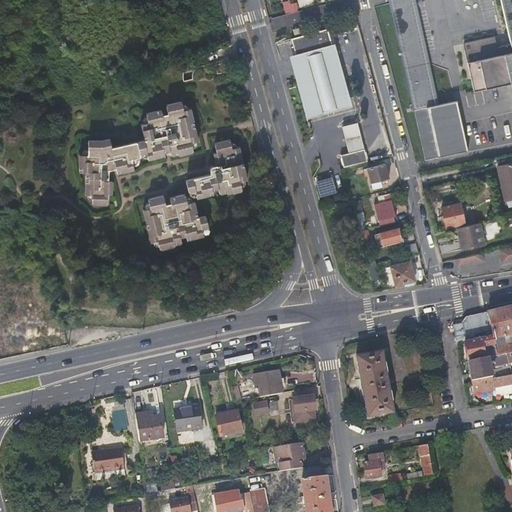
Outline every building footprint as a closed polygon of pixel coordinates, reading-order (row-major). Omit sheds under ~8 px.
[(297,11),(294,0),(293,0),(281,3),(284,14),(297,11)] [(423,64),(410,0),(391,0),(405,68),(423,64)] [(416,0),(410,0),(423,64),(429,63),(416,0)] [(511,0),(501,0),(511,45),(498,48),(496,37),(464,44),(475,93),(511,85),(511,0)] [(346,24),(335,26),(336,32),(348,30),(346,24)] [(329,28),(293,37),(297,53),(297,54),(333,44),(333,43),(329,28)] [(297,53),(291,54),(294,66),(308,117),(316,115),(345,108),(352,106),(340,59),(335,43),(333,43),(333,44),(297,54),(297,53)] [(216,65),(217,70),(218,74),(228,72),(226,63),(216,65)] [(429,63),(423,64),(432,106),(438,105),(429,63)] [(467,151),(457,102),(438,105),(432,106),(423,64),(405,68),(426,160),(467,151)] [(112,178),(112,176),(113,174),(110,174),(110,172),(105,172),(105,176),(102,175),(103,162),(104,162),(105,158),(107,157),(107,159),(115,157),(116,160),(118,160),(121,171),(134,168),(137,166),(134,155),(135,155),(137,156),(143,155),(143,152),(144,152),(145,151),(149,149),(151,155),(151,157),(167,153),(167,150),(173,148),(173,153),(180,152),(180,153),(192,150),(196,148),(195,142),(192,142),(192,141),(200,138),(192,106),(183,108),(183,107),(185,104),(184,99),(169,103),(171,111),(165,112),(164,107),(151,109),(149,112),(150,119),(152,119),(153,120),(144,122),(147,138),(115,145),(113,137),(104,138),(91,137),(90,151),(93,153),(93,154),(84,154),(83,170),(90,171),(89,193),(98,194),(98,195),(96,196),(95,201),(97,203),(109,203),(111,201),(111,192),(115,192),(116,178),(112,178)] [(346,138),(361,134),(360,128),(358,121),(344,125),(345,130),(346,138)] [(362,141),(361,134),(346,138),(348,145),(349,150),(364,147),(362,141)] [(213,174),(212,172),(189,177),(188,178),(190,189),(191,190),(194,189),(195,186),(197,186),(199,194),(216,191),(215,187),(221,186),(221,190),(228,189),(229,190),(243,186),(242,180),(240,180),(240,178),(248,176),(240,143),(232,146),(231,144),(233,143),(231,137),(229,137),(227,138),(222,139),(216,140),(218,148),(215,149),(218,163),(219,163),(220,165),(222,164),(222,165),(225,165),(226,167),(224,168),(226,176),(223,176),(222,173),(217,174),(217,173),(213,174)] [(366,154),(364,148),(348,152),(348,151),(343,152),(343,153),(342,153),(344,160),(345,165),(367,160),(366,154)] [(111,161),(116,160),(115,157),(107,159),(107,157),(105,158),(104,162),(103,162),(102,175),(105,176),(105,172),(110,172),(110,174),(113,174),(113,166),(114,165),(113,163),(113,161),(111,161)] [(219,163),(218,163),(218,164),(215,164),(213,164),(213,165),(212,166),(213,168),(213,169),(216,170),(212,172),(213,174),(217,173),(217,174),(222,173),(223,176),(226,176),(224,168),(226,167),(225,165),(222,165),(222,164),(220,165),(219,163)] [(511,163),(508,165),(498,167),(505,200),(511,198),(511,163)] [(345,166),(347,175),(354,174),(352,164),(345,166)] [(370,175),(374,189),(380,187),(379,181),(390,178),(386,164),(364,169),(366,176),(370,175)] [(480,185),(480,181),(479,177),(461,181),(463,189),(480,185)] [(208,213),(207,213),(206,213),(200,214),(196,198),(187,200),(187,199),(188,197),(187,191),(180,192),(174,194),(172,195),(173,200),(167,201),(166,193),(164,193),(153,195),(151,197),(152,202),(155,203),(155,204),(146,207),(148,217),(157,215),(179,212),(182,240),(184,240),(183,235),(189,233),(190,237),(206,232),(204,224),(205,224),(207,226),(211,224),(208,213)] [(397,216),(394,205),(392,194),(384,196),(386,202),(376,204),(381,226),(396,222),(395,216),(397,216)] [(359,199),(351,201),(353,212),(361,210),(359,199)] [(447,230),(458,228),(468,226),(463,203),(442,208),(447,230)] [(177,241),(182,240),(179,212),(157,215),(148,217),(149,222),(153,240),(163,238),(161,241),(163,247),(178,243),(177,241)] [(363,212),(355,213),(355,228),(363,228),(363,212)] [(468,226),(458,228),(463,249),(485,243),(480,223),(468,226)] [(402,240),(399,228),(377,233),(380,245),(402,240)] [(405,246),(406,253),(415,251),(414,244),(405,246)] [(511,246),(501,248),(504,263),(511,260),(511,246)] [(483,252),(456,258),(458,265),(485,259),(483,252)] [(415,280),(410,262),(391,267),(396,285),(415,280)] [(511,306),(487,312),(493,337),(511,334),(511,333),(511,306)] [(490,357),(496,356),(497,356),(495,346),(493,337),(487,312),(466,317),(461,323),(454,324),(458,343),(464,341),(469,362),(490,357)] [(511,342),(495,346),(497,356),(511,353),(511,342)] [(367,417),(380,415),(393,413),(382,352),(356,357),(367,417)] [(511,353),(497,356),(496,356),(497,361),(502,361),(502,362),(510,361),(511,362),(511,353)] [(494,374),(490,357),(469,362),(472,380),(494,376),(494,378),(497,378),(496,374),(494,374)] [(259,390),(259,393),(260,397),(282,393),(279,371),(253,376),(255,390),(259,390)] [(511,375),(497,378),(494,378),(473,382),(475,394),(497,389),(497,386),(511,383),(511,375)] [(233,401),(240,400),(236,386),(230,388),(233,401)] [(297,422),(307,421),(316,419),(313,396),(294,399),(297,422)] [(266,403),(253,405),(256,415),(268,412),(266,403)] [(175,431),(187,429),(200,428),(197,406),(173,409),(175,431)] [(110,411),(112,431),(125,430),(123,409),(110,411)] [(135,414),(137,427),(139,440),(161,437),(158,416),(147,417),(146,413),(135,414)] [(214,417),(216,426),(218,435),(240,431),(236,413),(214,417)] [(301,467),(300,462),(300,459),(299,456),(304,455),(302,443),(269,448),(272,464),(279,463),(280,471),(301,467)] [(423,476),(427,475),(431,474),(426,444),(418,446),(423,476)] [(94,472),(109,470),(124,468),(121,448),(91,452),(94,472)] [(365,479),(372,478),(378,476),(377,469),(385,468),(382,453),(368,455),(370,462),(363,464),(365,479)] [(401,480),(400,476),(399,471),(386,474),(387,482),(401,480)] [(330,511),(325,476),(302,480),(302,482),(303,486),(304,496),(299,497),(300,503),(305,502),(306,511),(330,511)] [(159,490),(172,488),(171,481),(158,483),(159,490)] [(252,508),(253,511),(268,511),(268,510),(264,488),(249,491),(252,508)] [(252,508),(249,491),(239,492),(240,501),(242,510),(252,508)] [(198,499),(200,508),(240,501),(239,492),(198,499)] [(169,502),(171,511),(176,511),(198,508),(194,493),(187,494),(188,498),(169,502)] [(373,506),(378,505),(383,504),(381,494),(371,496),(373,506)] [(198,508),(176,511),(191,511),(198,510),(198,511),(229,511),(242,510),(240,501),(200,508),(198,508)]
